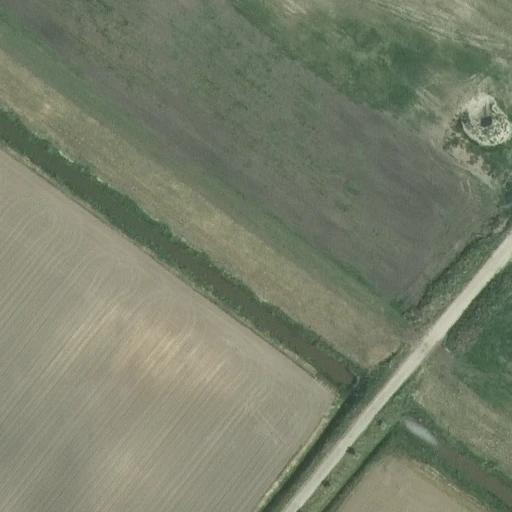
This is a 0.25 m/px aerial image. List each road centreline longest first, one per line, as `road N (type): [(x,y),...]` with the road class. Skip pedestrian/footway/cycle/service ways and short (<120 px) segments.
road 1 (unclassified): [(292,511),(424,347)]
road 2 (track): [(424,347),(449,348),(451,326),(471,294),(511,253)]
